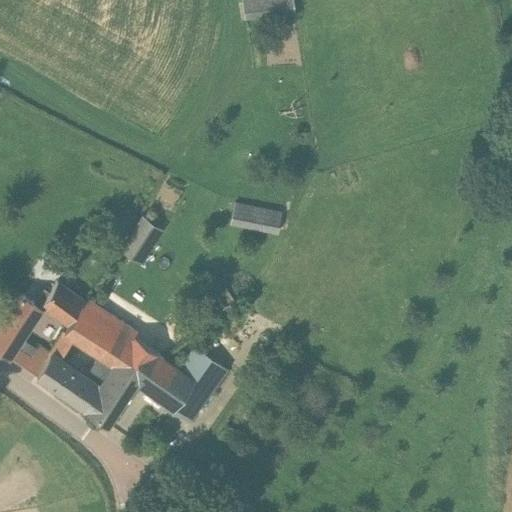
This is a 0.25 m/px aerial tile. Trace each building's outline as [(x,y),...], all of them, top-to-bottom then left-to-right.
[(243,0),(246,19),(295,12),(293,0),(243,0)] [(277,234),(281,213),(234,203),(230,224),(277,234)] [(134,206),(119,231),(128,237),(122,247),(145,261),(167,226),(134,206)] [(34,301),(21,293),(0,324),(0,348),(10,355),(44,303),(69,320),(83,299),(69,289),(70,288),(58,279),(50,291),(44,287),(34,301)] [(140,373),(161,356),(128,334),(132,328),(88,297),(86,301),(58,343),(65,348),(73,336),(113,364),(117,358),(140,373)] [(38,345),(25,365),(37,373),(50,355),(51,354),(38,345)] [(190,421),(225,368),(192,345),(177,367),(194,379),(173,409),(190,421)] [(37,373),(36,375),(84,407),(111,367),(96,357),(85,373),(62,356),(53,351),(51,354),(50,355),(37,373)] [(140,373),(134,383),(173,409),(194,379),(177,367),(161,356),(140,373)] [(107,423),(134,383),(140,373),(117,358),(113,364),(111,367),(84,407),(107,423)]
